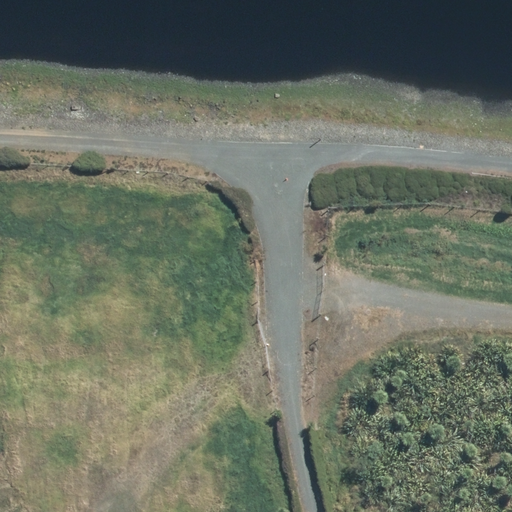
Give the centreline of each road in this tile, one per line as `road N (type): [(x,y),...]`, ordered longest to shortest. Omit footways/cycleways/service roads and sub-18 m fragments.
road 1 (track): [(0,136),(289,153)]
road 2 (track): [(511,317),(291,284)]
